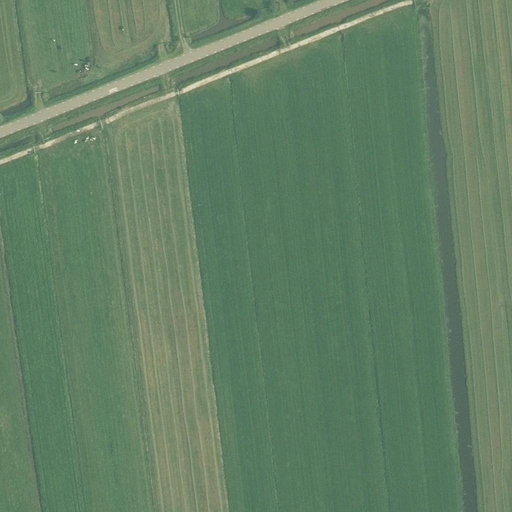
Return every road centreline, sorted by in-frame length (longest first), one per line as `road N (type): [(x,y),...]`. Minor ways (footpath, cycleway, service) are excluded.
road 1 (track): [(0,162),(408,2)]
road 2 (unclassified): [(0,132),(333,0)]
